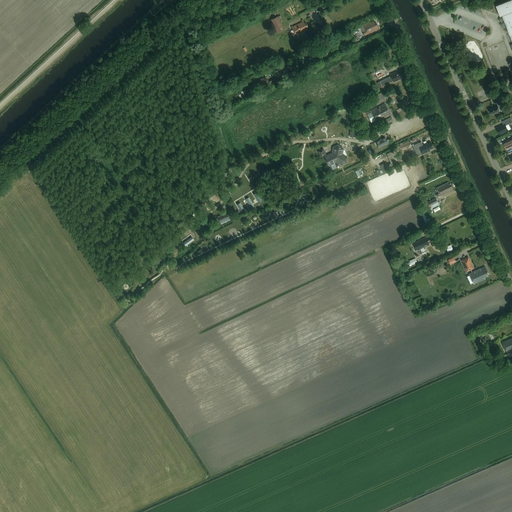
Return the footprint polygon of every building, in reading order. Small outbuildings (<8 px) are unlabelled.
[(500,17),(502,16),(511,42),(511,44),(511,45),(511,48),(511,0),(496,6),(500,17)] [(277,33),(284,30),(279,20),(282,19),(281,16),(278,17),(271,20),(277,33)] [(374,23),(373,21),(370,23),(369,22),(363,25),(366,31),(363,32),(364,35),(378,29),(375,22),(374,23)] [(307,28),(308,27),(306,23),(305,24),(304,22),(292,28),(296,35),(307,29),(307,28)] [(403,79),(403,78),(400,72),(397,73),(397,72),(390,75),(391,77),(377,83),(379,88),(393,82),(393,83),(403,79)] [(266,76),(259,80),(263,86),(269,82),(266,76)] [(380,104),(376,97),(369,101),(373,107),(380,104)] [(498,106),(489,110),(491,115),(500,112),(499,109),(502,108),(499,102),(496,103),(498,106)] [(384,104),(371,111),(370,111),(371,113),(367,115),(371,122),(375,120),(387,114),(385,111),(387,110),(384,104)] [(497,128),(500,135),(508,131),(506,126),(511,123),(511,121),(510,118),(502,122),(503,125),(497,128)] [(385,137),(376,142),(379,148),(388,143),(385,137)] [(506,150),(511,147),(511,138),(503,143),(506,150)] [(421,142),(413,146),(417,156),(422,154),(422,153),(429,150),(429,149),(433,147),(431,142),(427,144),(426,143),(423,145),(421,142)] [(343,148),(338,145),(333,147),(332,153),(324,157),(329,166),(331,170),(337,167),(339,164),(341,166),(347,163),(348,157),(346,156),(346,155),(344,150),(343,150),(343,148)] [(326,155),(323,148),(317,151),(320,157),(326,155)] [(388,170),(385,163),(380,165),(383,173),(388,170)] [(356,171),(358,177),(364,175),(362,169),(356,171)] [(226,174),(215,184),(225,194),(236,181),(226,174)] [(439,194),(436,195),(437,197),(440,196),(449,192),(449,191),(451,190),(451,189),(452,188),(450,184),(449,184),(448,183),(437,188),(439,194)] [(258,188),(247,195),(255,206),(265,200),(258,188)] [(212,191),(205,198),(213,207),(221,200),(212,191)] [(247,195),(239,200),(246,211),(255,206),(247,195)] [(205,198),(198,205),(206,214),(213,207),(205,198)] [(436,199),(429,203),(432,209),(439,205),(436,199)] [(239,200),(232,204),(238,216),(246,211),(239,200)] [(230,219),(227,213),(217,217),(220,223),(222,222),(223,224),(227,222),(226,220),(230,219)] [(204,222),(193,230),(200,238),(209,231),(204,222)] [(193,230),(181,240),(187,249),(200,238),(193,230)] [(428,243),(429,243),(427,239),(426,239),(425,238),(413,244),(416,251),(419,250),(419,249),(428,245),(428,243)] [(154,251),(158,254),(169,243),(165,240),(154,251)] [(461,260),(466,272),(474,269),(468,257),(461,260)] [(485,266),(470,273),(474,283),(484,279),(484,278),(486,277),(485,276),(487,275),(486,274),(488,273),(485,266)] [(511,338),(502,343),(506,352),(511,349),(511,338),(511,339),(511,338)]
